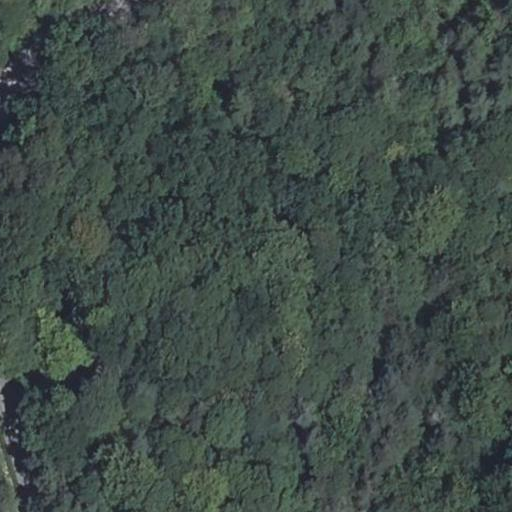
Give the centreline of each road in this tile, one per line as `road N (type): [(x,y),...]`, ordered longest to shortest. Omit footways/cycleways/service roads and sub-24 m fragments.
road 1 (unclassified): [(0,343),(31,511)]
road 2 (unclassified): [(120,0),(26,57),(0,94)]
